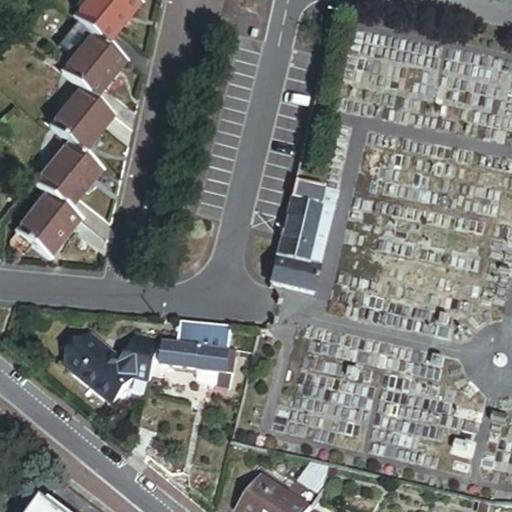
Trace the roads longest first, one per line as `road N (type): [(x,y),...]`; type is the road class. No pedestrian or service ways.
road 1 (residential): [(125,295),(222,307),(293,0)]
road 2 (residential): [(125,295),(189,0)]
road 3 (residential): [(0,371),(160,511)]
road 4 (residential): [(0,286),(125,295)]
